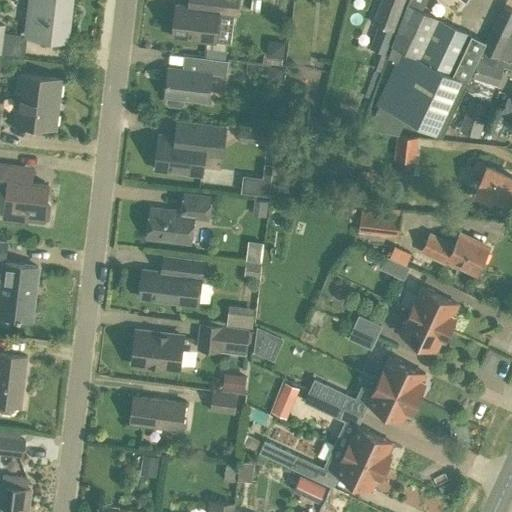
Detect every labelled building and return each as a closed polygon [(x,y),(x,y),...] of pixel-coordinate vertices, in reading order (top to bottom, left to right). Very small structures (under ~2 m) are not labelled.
[(68,40),(71,0),(30,0),(27,36),(68,40)] [(237,15),(238,0),(208,0),(208,9),(176,5),(172,37),(216,42),(219,13),(237,15)] [(385,54),(404,0),(380,0),(372,23),(378,25),(369,48),(385,54)] [(441,0),(453,9),(462,8),(467,0),(441,0)] [(396,62),(375,104),(443,134),(469,75),(477,58),(485,40),(422,10),(408,3),(407,3),(386,58),(396,62)] [(511,9),(502,5),(485,40),(477,58),(478,58),(504,66),(511,68),(511,61),(511,58),(511,35),(510,35),(511,31),(511,9)] [(304,10),(305,22),(323,21),(322,9),(304,10)] [(227,76),(229,61),(202,58),(201,72),(168,68),(165,96),(166,96),(165,102),(168,105),(180,106),(183,104),(184,99),(209,102),(212,74),(227,76)] [(467,87),(464,94),(488,101),(494,84),(498,85),(504,66),(478,58),(467,87)] [(12,122),(55,128),(62,80),(19,74),(12,122)] [(511,98),(509,98),(503,113),(511,116),(511,98)] [(479,135),(489,106),(470,100),(461,129),(479,135)] [(222,156),(225,128),(178,122),(176,137),(160,135),(156,169),(202,175),(204,154),(222,156)] [(274,144),(275,133),(240,129),(239,140),(274,144)] [(396,137),(394,158),(415,160),(418,136),(397,134),(396,137)] [(7,164),(22,164),(22,151),(7,150),(7,164)] [(510,205),(511,199),(511,176),(475,160),(468,173),(481,179),(473,197),(492,203),(495,198),(510,205)] [(412,165),(395,163),(394,178),(411,180),(412,165)] [(42,222),(49,218),(50,204),(46,200),(48,184),(24,182),(26,168),(0,165),(0,186),(7,188),(4,218),(42,222)] [(209,220),(211,194),(185,191),(182,211),(151,207),(147,239),(191,244),(194,218),(209,220)] [(255,198),(253,213),(266,215),(268,200),(255,198)] [(398,237),(401,216),(361,210),(358,231),(398,237)] [(488,249),(460,235),(454,248),(429,237),(423,249),(448,260),(449,257),(478,271),(488,249)] [(395,254),(412,261),(416,253),(399,245),(395,254)] [(198,305),(204,259),(172,255),(169,273),(143,270),(140,298),(177,302),(198,305)] [(403,278),(409,266),(386,255),(380,267),(403,278)] [(0,315),(34,320),(41,265),(3,260),(0,281),(0,315)] [(246,261),(244,275),(259,277),(261,263),(246,261)] [(420,288),(410,309),(449,328),(453,317),(451,316),(456,304),(420,288)] [(410,309),(399,331),(436,348),(441,337),(444,338),(449,328),(410,309)] [(237,311),(234,322),(256,327),(259,316),(237,311)] [(370,347),(381,324),(359,314),(349,337),(370,347)] [(246,354),(249,329),(201,323),(198,348),(220,350),(246,354)] [(271,331),(257,325),(254,351),(260,354),(271,331)] [(153,333),(152,331),(142,329),(140,331),(136,331),(133,364),(180,370),(183,336),(153,333)] [(22,402),(27,356),(0,353),(0,410),(1,412),(11,412),(15,409),(16,401),(22,402)] [(377,380),(416,397),(423,383),(420,382),(423,374),(387,357),(377,380)] [(338,417),(348,394),(314,378),(303,401),(338,417)] [(409,412),(416,397),(377,380),(372,390),(361,385),(356,396),(403,418),(407,411),(409,412)] [(234,413),(236,394),(212,391),(209,411),(234,413)] [(283,415),(296,420),(304,396),(291,391),(283,415)] [(182,429),(185,403),(135,396),(131,422),(182,429)] [(345,420),(334,444),(345,449),(384,467),(389,456),(386,455),(393,441),(359,424),(358,426),(345,420)] [(0,452),(23,456),(25,440),(0,436),(0,452)] [(311,476),(316,464),(265,439),(259,452),(311,476)] [(345,449),(334,444),(325,439),(318,455),(327,459),(323,467),(338,474),(339,472),(371,487),(376,476),(379,477),(384,467),(345,449)] [(439,461),(429,466),(437,480),(446,475),(439,461)] [(235,481),(237,465),(226,463),(223,479),(235,481)] [(248,463),(243,482),(261,486),(266,467),(248,463)] [(26,488),(28,476),(3,473),(1,485),(0,485),(0,511),(27,511),(30,489),(26,488)] [(326,487),(300,475),(292,491),(318,503),(326,487)] [(230,511),(232,504),(211,501),(209,511),(230,511)]
